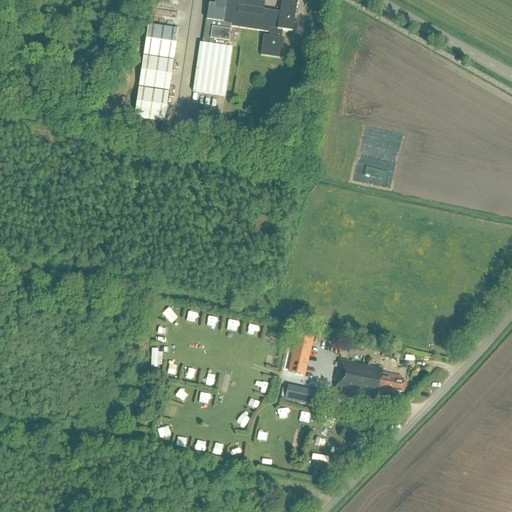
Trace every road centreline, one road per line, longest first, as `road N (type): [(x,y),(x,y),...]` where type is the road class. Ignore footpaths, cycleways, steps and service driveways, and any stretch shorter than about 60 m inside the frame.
road 1 (track): [(0,123),(302,190)]
road 2 (unclassified): [(323,511),(511,315)]
road 3 (track): [(418,416),(406,404),(332,398),(321,385),(252,367)]
road 4 (tertiary): [(511,77),(373,0)]
